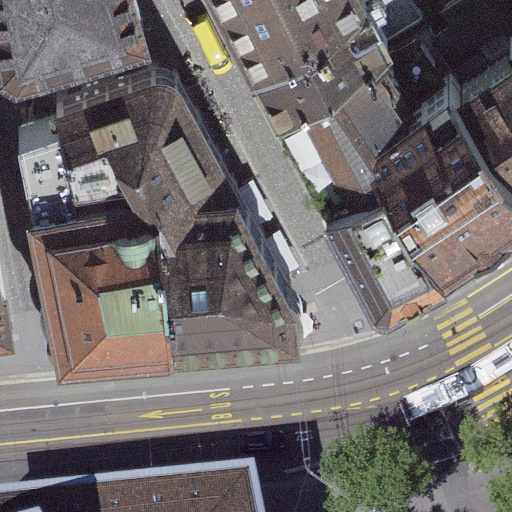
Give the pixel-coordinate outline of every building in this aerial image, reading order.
[(0,0),(0,62),(136,15),(131,0),(0,0)] [(362,0),(205,0),(253,96),(263,91),(367,34),(380,26),(362,0)] [(511,14),(506,7),(487,21),(511,53),(511,14)] [(511,174),(511,53),(487,21),(435,62),(445,79),(511,174)] [(367,34),(263,91),(307,168),(415,97),(367,34)] [(155,216),(173,325),(297,316),(293,277),(186,85),(172,71),(153,70),(56,95),(56,120),(66,173),(110,161),(155,216)] [(415,97),(307,168),(377,288),(423,259),(490,216),(511,201),(511,174),(445,79),(415,97)] [(173,325),(155,216),(110,161),(66,173),(56,120),(16,128),(23,185),(57,336),(173,325)] [(259,468),(0,486),(0,511),(266,511),(264,493),(259,468)]
